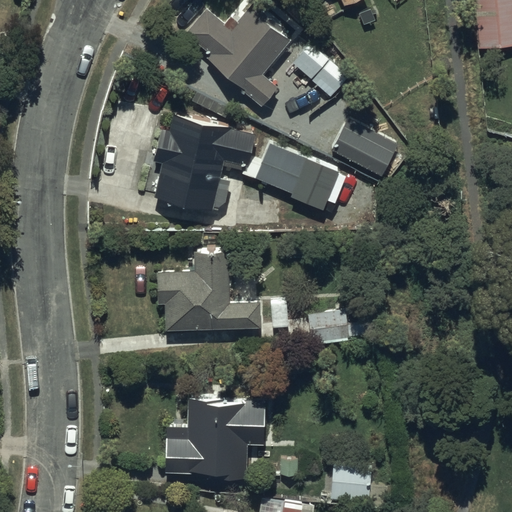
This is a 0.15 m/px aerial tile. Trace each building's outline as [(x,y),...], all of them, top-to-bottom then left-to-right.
[(291,27),(259,0),(247,0),(238,11),(231,4),(224,13),(209,0),(202,0),(187,17),(212,38),(205,47),(262,96),(278,78),(260,63),(291,27)] [(370,0),(353,6),(360,24),(377,18),(370,0)] [(511,0),(475,0),(479,44),(511,40),(511,0)] [(352,68),(311,33),(292,56),(333,91),(352,68)] [(170,120),(161,118),(153,151),(162,153),(154,189),(214,203),(226,154),(251,159),(259,124),(174,104),(170,120)] [(397,136),(349,113),(333,147),(381,170),(397,136)] [(341,169),(271,140),(256,177),(293,192),(291,197),(324,211),(341,169)] [(192,262),(158,262),(158,293),(166,293),(167,321),(262,320),(261,289),(232,289),(231,236),(192,237),(192,262)] [(346,302),(308,307),(312,340),(350,335),(346,302)] [(186,415),(165,414),(162,463),(247,468),(249,433),(265,434),(267,389),(187,385),(186,415)] [(372,456),(333,453),(330,492),(368,495),(367,503),(383,504),(386,479),(370,478),(372,456)] [(310,511),(314,496),(285,491),(280,511),(310,511)]
